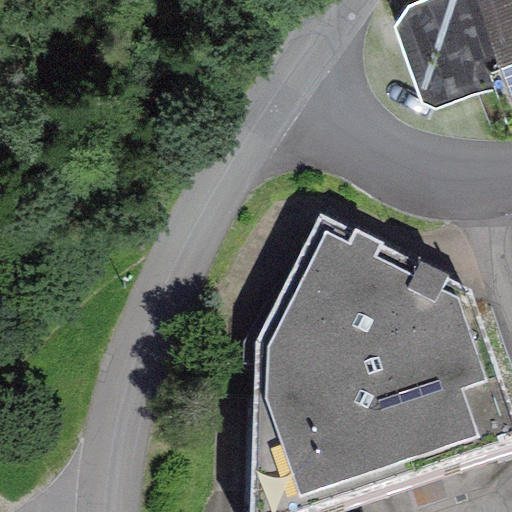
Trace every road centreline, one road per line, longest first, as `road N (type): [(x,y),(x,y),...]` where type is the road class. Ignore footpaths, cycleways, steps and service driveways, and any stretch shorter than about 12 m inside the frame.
road 1 (residential): [(90,511),(108,429),(208,161),(274,61)]
road 2 (unclassified): [(511,169),(434,173),(363,149),(306,104),(274,61)]
road 3 (unknown): [(462,172),(511,330)]
